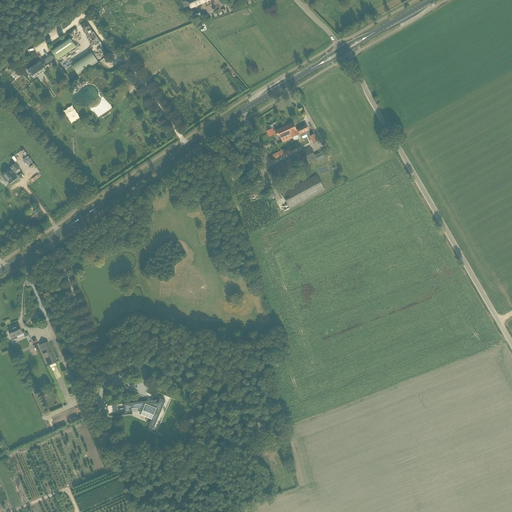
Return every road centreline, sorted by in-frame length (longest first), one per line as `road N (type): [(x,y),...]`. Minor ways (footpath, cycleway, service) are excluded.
road 1 (residential): [(511,345),(347,59)]
road 2 (tertiary): [(95,208),(318,65)]
road 3 (track): [(187,147),(123,57),(115,61),(81,18),(45,42)]
